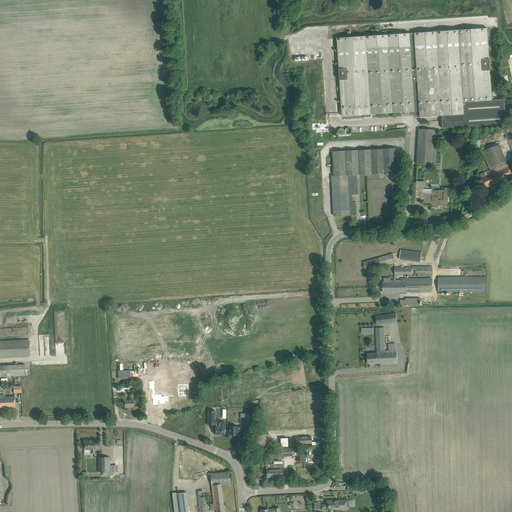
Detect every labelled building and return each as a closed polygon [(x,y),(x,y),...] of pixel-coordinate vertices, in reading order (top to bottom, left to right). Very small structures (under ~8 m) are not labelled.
[(492,100),(488,29),(337,39),(342,116),(365,115),(365,117),(371,117),(371,114),(411,112),(411,115),(414,115),(414,112),(419,111),(420,117),(442,116),(442,124),(443,128),(506,124),(504,99),(492,100)] [(435,165),(437,130),(419,129),(417,164),(435,165)] [(484,172),(480,174),(482,178),(481,178),(484,185),(485,187),(511,175),(511,174),(509,167),(499,144),(483,151),(482,151),(490,171),(484,173),(484,172)] [(392,175),(392,173),(397,173),(397,169),(396,148),(333,151),(334,176),(332,176),(334,211),(334,216),(357,215),(356,202),(352,202),(352,195),(356,195),(356,190),(360,190),(359,175),(386,173),(386,175),(392,175)] [(416,181),(415,193),(423,194),(424,189),(424,181),(416,181)] [(424,199),(424,202),(429,202),(429,201),(433,201),(433,204),(432,207),(439,208),(439,205),(443,206),(443,207),(448,207),(449,188),(445,188),(445,190),(438,190),(432,190),(432,194),(424,194),(424,199)] [(420,261),(422,252),(400,249),(399,259),(420,261)] [(366,271),(396,263),(393,254),(363,262),(366,271)] [(433,276),(433,266),(412,266),(412,267),(395,267),(395,275),(412,275),(412,276),(433,276)] [(438,292),(486,292),(486,277),(438,277),(438,292)] [(383,292),(406,292),(432,292),(432,278),(402,278),(402,280),(391,280),(391,282),(382,282),(383,292)] [(375,316),(376,325),(397,321),(396,312),(375,316)] [(125,340),(193,338),(193,318),(184,318),(184,316),(176,316),(176,319),(125,321),(125,340)] [(377,353),(367,353),(368,364),(386,363),(386,364),(391,364),(397,364),(396,350),(391,350),(385,351),(384,337),(385,337),(384,327),(381,328),(376,328),(377,348),(377,353)] [(0,357),(30,357),(29,340),(0,341),(0,357)] [(197,342),(126,345),(126,361),(195,358),(195,356),(198,356),(197,342)] [(415,361),(414,363),(408,362),(406,373),(416,375),(418,362),(415,361)] [(195,363),(138,365),(139,374),(195,372),(195,363)] [(6,365),(0,365),(0,377),(8,377),(8,378),(12,378),(12,377),(21,376),(26,376),(25,365),(21,365),(21,370),(6,370),(6,365)] [(130,370),(118,371),(118,379),(130,379),(130,370)] [(168,379),(169,394),(190,393),(190,389),(196,389),(196,378),(168,379)] [(446,381),(395,378),(395,384),(398,384),(397,396),(444,399),(446,381)] [(5,397),(5,395),(0,395),(0,407),(15,407),(15,397),(5,397)] [(125,407),(134,407),(133,395),(130,395),(130,400),(125,400),(125,407)] [(400,410),(444,412),(444,405),(417,404),(417,405),(418,405),(418,408),(416,408),(416,403),(398,402),(398,410),(400,410)] [(225,428),(225,422),(220,422),(220,423),(216,423),(216,428),(215,428),(214,432),(215,432),(215,434),(225,435),(225,428)] [(243,434),(243,428),(237,427),(237,426),(230,426),(230,435),(230,436),(234,436),(234,435),(237,435),(237,434),(239,434),(243,434)] [(90,454),(95,454),(95,450),(95,441),(92,441),(92,440),(84,440),(84,450),(84,453),(90,453),(90,454)] [(110,475),(109,457),(99,458),(99,472),(102,472),(102,475),(110,475)] [(267,478),(283,477),(282,464),(266,465),(267,478)] [(231,472),(210,473),(211,484),(211,485),(214,505),(211,505),(212,510),(216,510),(216,511),(224,511),(221,484),(232,483),(231,472)] [(178,511),(188,511),(186,492),(176,494),(178,511)] [(327,505),(320,505),(320,509),(320,510),(325,510),(325,509),(327,509),(327,510),(335,510),(335,511),(346,510),(346,507),(349,507),(349,500),(346,500),(326,500),(327,505)]
